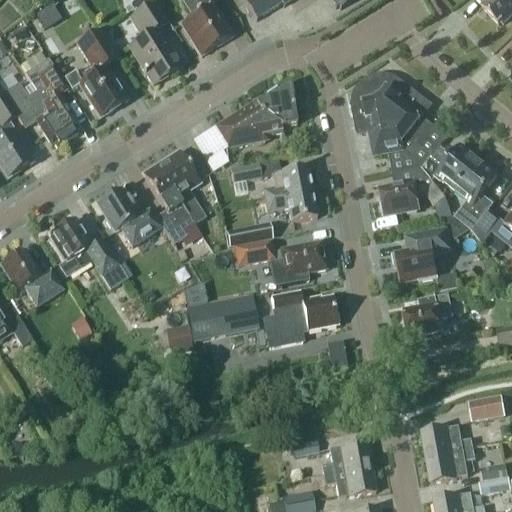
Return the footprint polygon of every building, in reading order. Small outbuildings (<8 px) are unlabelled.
[(223,4),(220,0),(181,0),(179,2),(191,21),(180,28),(201,60),(232,41),(212,11),(223,4)] [(249,0),(243,4),(255,24),(281,8),(283,10),(295,3),(293,0),(327,0),(336,13),(338,11),(340,14),(362,0),(361,0),(249,0)] [(511,0),(489,0),(481,8),(498,27),(501,24),(503,26),(511,17),(511,0)] [(50,31),(67,20),(57,5),(40,16),(50,31)] [(168,26),(154,5),(129,21),(142,42),(127,51),(152,90),(182,72),(157,33),(168,26)] [(118,64),(98,34),(75,49),(89,70),(77,78),(75,75),(64,82),(72,93),(79,89),(101,122),(125,107),(103,73),(118,64)] [(35,97),(66,144),(75,138),(73,135),(77,133),(56,99),(66,93),(47,62),(22,78),(35,97)] [(389,156),(393,177),(424,170),(432,160),(431,159),(446,139),(435,130),(436,128),(423,118),(430,109),(398,85),(390,81),(383,79),(374,80),(366,91),(361,88),(356,95),(354,103),(354,111),(359,135),(370,133),(374,159),(389,156)] [(55,151),(66,144),(35,97),(26,102),(17,88),(2,98),(17,120),(25,132),(34,126),(49,151),(53,148),(55,151)] [(283,91),(282,89),(272,96),(273,99),(257,108),(256,106),(215,132),(227,151),(263,144),(262,140),(282,136),(281,132),(296,129),(291,106),(294,106),(292,94),(290,93),(288,93),(286,92),(284,91),(283,91)] [(17,120),(2,98),(0,94),(0,171),(7,182),(31,167),(19,149),(21,148),(7,126),(17,120)] [(432,160),(424,170),(433,183),(438,176),(456,190),(478,163),(472,157),(473,156),(460,146),(442,168),(432,160)] [(168,165),(158,170),(182,208),(188,218),(194,229),(195,229),(205,222),(198,211),(191,200),(188,195),(199,188),(180,157),(177,159),(176,157),(166,163),(168,165)] [(469,229),(473,232),(490,212),(488,211),(493,205),(482,196),(498,176),(486,166),(485,168),(478,163),(456,190),(469,201),(455,218),(469,229)] [(233,174),(230,174),(233,188),(245,185),(260,182),(258,169),(243,172),(233,174)] [(146,179),(143,180),(155,200),(166,216),(155,223),(161,232),(162,234),(163,235),(172,249),(182,242),(180,238),(183,236),(194,229),(188,218),(182,208),(158,170),(155,172),(154,171),(145,177),(146,179)] [(447,200),(433,183),(424,170),(393,177),(395,188),(381,191),(386,218),(420,212),(416,196),(425,194),(436,208),(447,200)] [(263,194),(265,205),(311,196),(307,171),(272,178),(274,191),(275,192),(271,193),(263,194)] [(111,198),(97,207),(107,223),(105,225),(113,237),(120,233),(132,251),(161,232),(155,223),(149,213),(138,220),(126,201),(125,202),(118,192),(111,197),(111,198)] [(311,196),(265,205),(267,217),(288,213),(291,227),(316,223),(311,196)] [(441,221),(450,219),(448,209),(439,211),(441,221)] [(511,217),(506,225),(490,212),(473,232),(483,245),(492,233),(511,249),(511,217)] [(90,251),(73,223),(48,238),(65,265),(65,266),(59,270),(66,281),(91,266),(109,295),(127,284),(102,244),(90,251)] [(272,242),(269,229),(242,234),(244,247),(272,242)] [(452,253),(448,230),(406,239),(409,254),(394,257),(396,267),(398,267),(402,286),(419,282),(419,286),(440,282),(435,256),(452,253)] [(327,273),(321,245),(279,253),(273,255),(271,244),(234,251),(236,263),(247,261),(249,269),(273,264),(279,282),(281,289),(309,284),(307,277),(327,273)] [(41,281),(23,254),(0,268),(0,269),(17,296),(23,292),(36,312),(63,294),(50,275),(41,281)] [(443,276),(444,291),(462,290),(461,275),(443,276)] [(303,305),(301,296),(270,302),(274,322),(265,324),(270,353),(303,346),(301,337),(338,330),(332,302),(320,304),(320,302),(303,305)] [(452,319),(448,298),(421,303),(422,312),(410,314),(410,313),(406,313),(406,315),(405,315),(410,340),(443,334),(441,322),(452,319)] [(258,333),(252,300),(189,312),(195,345),(258,333)] [(0,343),(0,344),(12,336),(21,351),(32,344),(18,322),(8,328),(0,316),(0,343)] [(82,322),(72,329),(82,345),(93,339),(82,322)] [(193,354),(188,329),(165,334),(169,352),(175,351),(176,358),(193,354)] [(511,347),(511,330),(496,333),(499,349),(511,347)] [(345,368),(341,348),(329,350),(333,371),(345,368)] [(505,420),(501,399),(468,405),(472,426),(505,420)] [(22,422),(29,413),(16,403),(9,412),(22,422)] [(78,445),(93,436),(83,419),(68,428),(78,445)] [(420,435),(425,461),(472,452),(470,443),(460,445),(457,430),(449,432),(449,430),(420,435)] [(319,456),(316,443),(290,449),(293,462),(319,456)] [(321,469),(323,479),(370,471),(366,445),(341,449),(342,451),(329,453),(331,468),(321,469)] [(10,461),(23,459),(21,446),(8,448),(10,461)] [(474,462),(472,452),(425,461),(430,487),(458,482),(458,480),(466,478),(464,464),(474,462)] [(508,480),(505,467),(481,471),(483,484),(508,480)] [(375,496),(370,471),(323,479),(325,488),(335,487),(338,501),(350,499),(351,501),(375,496)] [(510,493),(508,480),(479,485),(481,498),(510,493)] [(313,511),(311,495),(283,500),(284,504),(268,507),(268,511),(313,511)] [(432,502),(434,511),(482,511),(483,510),(472,511),(469,497),(461,499),(461,497),(432,502)]
